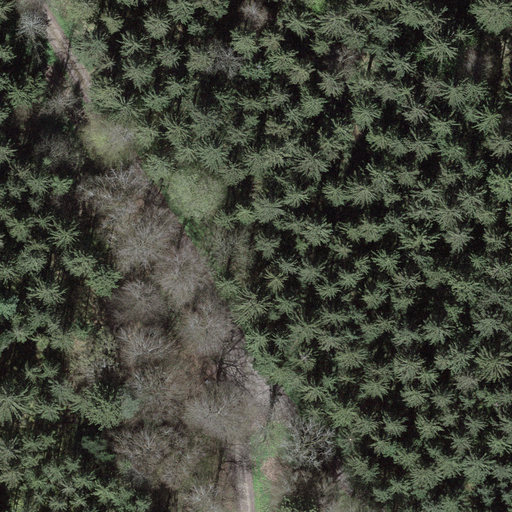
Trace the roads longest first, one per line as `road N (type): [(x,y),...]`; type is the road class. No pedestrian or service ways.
road 1 (track): [(378,511),(237,340),(36,0)]
road 2 (track): [(240,511),(237,340)]
